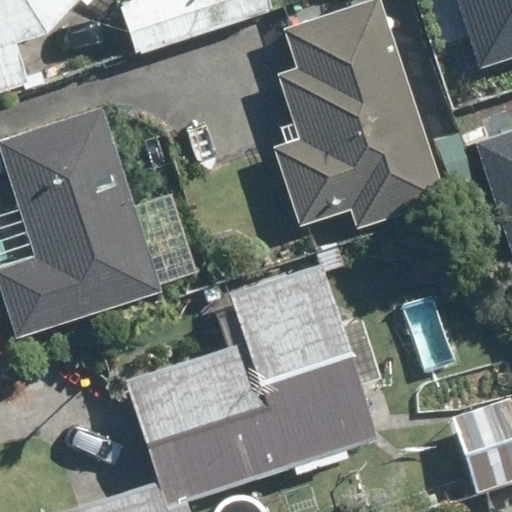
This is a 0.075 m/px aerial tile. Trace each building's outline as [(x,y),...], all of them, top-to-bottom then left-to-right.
[(0,0),(0,78),(15,73),(4,35),(26,29),(50,0),(0,0)] [(117,0),(135,54),(271,11),(267,0),(117,0)] [(279,128),(284,143),(272,147),(299,226),(348,209),(356,230),(444,201),(376,0),(370,0),(285,29),(297,68),(275,75),(292,124),(279,128)] [(511,0),(455,0),(477,68),(511,56),(511,0)] [(0,257),(0,311),(5,328),(151,283),(125,198),(95,100),(0,130),(0,168),(11,203),(25,250),(0,257)] [(511,257),(511,127),(473,140),(511,257)] [(456,136),(433,144),(448,183),(469,174),(456,136)] [(51,511),(181,511),(175,493),(372,427),(356,381),(376,373),(357,317),(337,325),(314,261),(226,292),(231,302),(209,310),(221,343),(120,378),(154,475),(51,511)] [(511,437),(505,416),(464,430),(484,488),(511,478),(511,437)]
